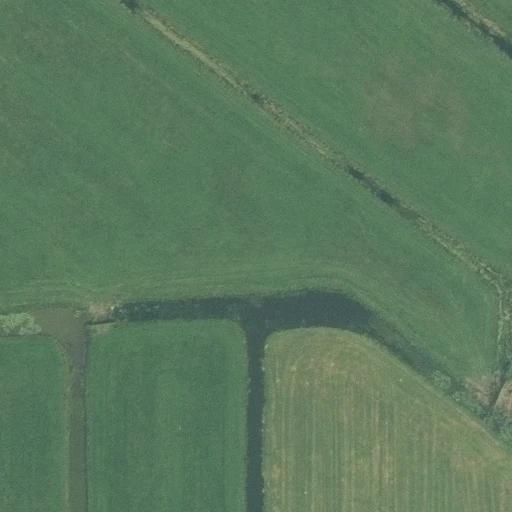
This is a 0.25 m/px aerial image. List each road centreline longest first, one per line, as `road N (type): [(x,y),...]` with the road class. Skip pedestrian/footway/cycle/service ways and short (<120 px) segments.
road 1 (track): [(0,298),(96,278),(353,273),(484,381)]
road 2 (track): [(107,511),(107,301),(96,278),(0,211)]
